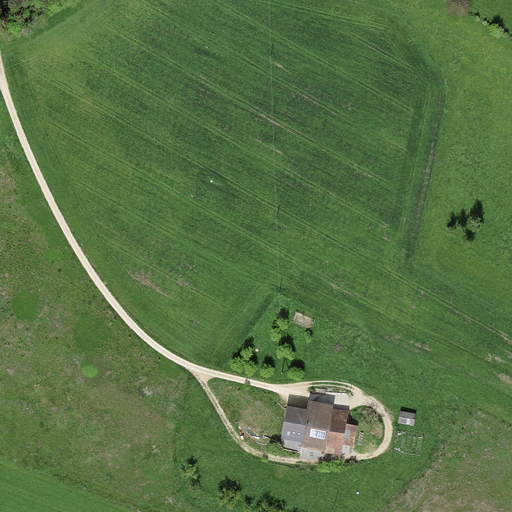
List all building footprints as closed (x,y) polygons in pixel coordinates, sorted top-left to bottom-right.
[(308,416),(304,445),(326,448),(332,412),(332,409),(310,406),(308,416)] [(347,415),(332,412),(326,448),(341,451),(342,446),(345,427),(347,415)] [(304,445),(308,416),(289,413),(284,442),(304,445)] [(401,414),(400,422),(414,424),(415,416),(401,414)] [(358,429),(345,427),(342,446),(355,448),(358,429)]
